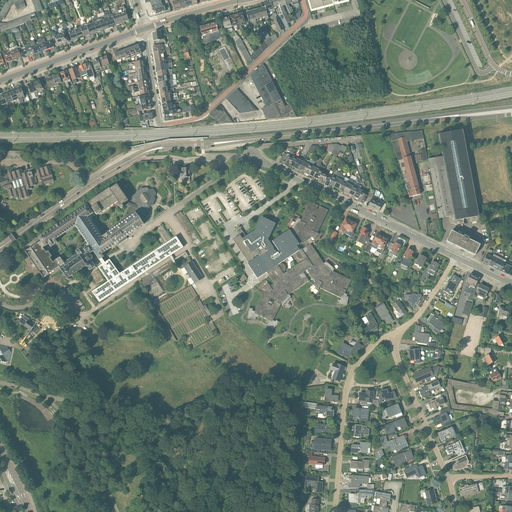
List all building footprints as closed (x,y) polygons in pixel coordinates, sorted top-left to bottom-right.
[(119,14),(122,23),(129,21),(126,12),(127,12),(126,9),(125,9),(124,6),(120,7),(119,6),(119,5),(125,3),(123,0),(120,0),(118,1),(115,2),(117,7),(119,14)] [(181,9),(178,1),(175,2),(174,0),(171,0),(175,11),(181,9)] [(186,8),(184,0),(177,0),(178,1),(181,9),(186,8)] [(281,13),(276,0),(273,0),(269,1),(273,9),(275,8),(277,14),(281,13)] [(283,0),(276,0),(281,13),(287,24),(291,22),(287,14),(289,13),(285,5),(283,0)] [(283,0),(285,5),(289,13),(290,14),(293,12),(291,7),(290,8),(288,4),(292,3),(290,0),(283,0)] [(348,0),(308,0),(311,11),(349,1),(348,0)] [(272,15),(276,14),(273,9),(269,1),(264,3),(265,8),(266,11),(270,10),(270,13),(272,12),(272,15)] [(116,11),(115,11),(116,13),(112,14),(116,25),(122,23),(119,14),(117,7),(115,8),(116,11)] [(154,10),(156,15),(158,14),(166,11),(164,7),(163,7),(154,10)] [(259,9),(262,19),(265,19),(266,22),(269,21),(268,19),(266,11),(265,8),(259,9)] [(253,11),(256,26),(257,26),(257,25),(259,24),(258,20),(262,19),(259,9),(253,11)] [(113,26),(115,26),(116,25),(112,14),(111,15),(109,11),(103,13),(104,16),(106,19),(109,29),(113,27),(113,26)] [(256,26),(253,11),(246,13),(249,23),(253,22),(254,27),(256,26)] [(236,15),(240,30),(240,32),(242,34),(243,33),(242,27),(240,26),(241,25),(243,26),(244,25),(245,24),(244,23),(245,23),(242,14),(236,15)] [(240,30),(236,15),(229,17),(232,26),(235,25),(236,27),(237,26),(238,31),(240,30)] [(106,19),(104,16),(98,18),(99,20),(103,30),(105,29),(105,30),(109,29),(106,19)] [(279,32),(283,30),(283,28),(277,17),(275,18),(276,20),(274,22),(277,28),(279,32)] [(225,30),(232,28),(228,18),(222,20),(225,30)] [(103,30),(99,20),(97,21),(93,22),(97,33),(101,32),(101,31),(103,30)] [(97,33),(93,22),(86,25),(90,34),(93,33),(93,34),(97,33)] [(216,27),(215,23),(200,28),(201,31),(200,32),(203,44),(220,39),(223,49),(218,51),(232,78),(239,75),(238,74),(240,73),(238,69),(239,68),(237,63),(236,64),(232,57),(233,56),(231,51),(230,52),(227,47),(221,27),(217,28),(217,27),(216,27)] [(67,32),(65,27),(64,24),(62,24),(63,28),(62,29),(62,30),(58,32),(59,34),(62,44),(68,42),(65,33),(67,32)] [(90,34),(86,25),(80,27),(84,37),(85,36),(86,37),(90,36),(90,34)] [(84,37),(80,27),(74,29),(78,39),(80,38),(80,39),(84,38),(84,37)] [(78,39),(74,29),(68,31),(72,41),(74,40),(74,41),(78,40),(78,39)] [(153,36),(155,47),(162,46),(166,45),(166,42),(165,42),(164,40),(162,40),(160,31),(154,33),(153,33),(153,34),(153,35),(153,36)] [(62,44),(59,34),(58,32),(53,34),(52,32),(50,32),(51,35),(52,35),(56,47),(62,44)] [(275,34),(269,38),(273,43),(278,39),(275,34)] [(44,38),(45,40),(48,49),(54,47),(54,46),(55,46),(52,38),(51,35),(44,38)] [(265,40),(263,41),(260,36),(256,38),(261,46),(263,52),(268,48),(265,40)] [(48,49),(45,40),(44,40),(44,38),(37,40),(38,42),(41,52),(48,49)] [(41,52),(38,42),(34,43),(34,41),(30,42),(31,43),(34,54),(41,52)] [(34,54),(31,43),(24,46),(25,47),(28,57),(34,54)] [(139,45),(134,47),(137,56),(142,54),(139,45)] [(21,58),(17,47),(17,46),(8,49),(9,51),(13,61),(13,62),(17,61),(16,59),(21,58)] [(28,57),(25,47),(21,48),(20,46),(17,47),(21,58),(23,57),(23,58),(28,57)] [(137,56),(134,47),(129,49),(132,57),(137,56)] [(13,61),(9,51),(2,53),(4,57),(6,63),(13,61)] [(100,59),(103,68),(104,71),(105,71),(106,74),(108,73),(107,70),(111,69),(109,65),(108,62),(107,57),(100,59)] [(104,71),(103,68),(101,68),(98,60),(92,62),(98,77),(101,76),(99,73),(104,71)] [(134,62),(135,70),(144,68),(144,67),(144,66),(144,65),(143,61),(134,62)] [(90,63),(83,65),(87,75),(86,75),(88,79),(95,77),(90,63)] [(87,75),(83,65),(77,67),(81,77),(86,75),(87,75)] [(266,107),(261,110),(267,120),(296,118),(290,105),(285,108),(265,68),(262,65),(250,76),(251,76),(266,107)] [(74,89),(76,89),(75,84),(77,83),(81,82),(81,80),(76,68),(69,70),(74,84),(72,84),(74,89)] [(144,68),(135,70),(136,73),(128,75),(129,78),(145,75),(144,68)] [(70,92),(69,88),(67,81),(70,80),(67,71),(60,73),(66,89),(68,93),(70,92)] [(58,74),(52,76),(56,86),(57,89),(56,90),(59,98),(63,97),(58,84),(61,82),(58,74)] [(175,74),(172,75),(158,77),(159,83),(168,81),(167,79),(173,78),(173,77),(175,77),(175,74)] [(56,86),(52,76),(46,79),(43,80),(46,89),(53,86),(53,87),(56,86)] [(42,87),(41,87),(39,79),(33,81),(37,93),(41,91),(42,94),(44,93),(42,87)] [(34,94),(36,98),(39,97),(37,93),(33,81),(27,83),(31,94),(33,93),(34,93),(34,94)] [(146,81),(138,82),(139,87),(138,87),(137,86),(134,87),(134,86),(126,87),(128,91),(132,90),(133,90),(148,88),(146,81)] [(176,85),(173,85),(160,88),(161,94),(171,92),(174,91),(173,89),(177,88),(176,85)] [(17,87),(14,88),(19,100),(22,99),(24,98),(21,89),(18,90),(17,87)] [(19,100),(14,88),(12,89),(13,92),(10,93),(13,102),(16,101),(19,100)] [(258,111),(237,89),(226,100),(240,114),(258,111)] [(13,102),(10,93),(7,94),(6,92),(3,92),(8,105),(10,104),(10,103),(13,102)] [(140,100),(141,105),(150,104),(149,95),(139,97),(136,97),(136,99),(138,100),(140,100)] [(176,97),(162,99),(163,104),(171,103),(171,100),(172,100),(178,99),(177,96),(176,97)] [(219,105),(209,115),(221,124),(233,123),(221,107),(219,105)] [(146,121),(153,120),(152,114),(137,116),(140,122),(146,120),(146,121)] [(123,125),(121,119),(114,121),(116,128),(123,125)] [(453,216),(449,217),(450,223),(456,225),(464,224),(464,219),(470,218),(472,222),(480,221),(463,130),(438,135),(442,157),(453,216)] [(424,139),(422,131),(405,133),(390,135),(409,198),(420,195),(406,142),(424,139)] [(332,152),(336,144),(330,145),(327,151),(332,153),(332,152)] [(336,144),(332,152),(337,155),(338,153),(341,147),(336,144)] [(341,147),(338,153),(343,155),(347,148),(342,145),(341,147)] [(313,154),(317,146),(311,146),(308,152),(313,154)] [(288,168),(289,165),(293,157),(294,154),(291,153),(289,158),(286,157),(288,155),(286,154),(283,155),(279,163),(288,168)] [(293,157),(289,165),(294,168),(298,160),(293,157)] [(442,157),(428,160),(439,218),(449,217),(453,216),(442,157)] [(298,160),(294,168),(299,170),(304,160),(301,158),(300,161),(298,160)] [(304,159),(304,160),(299,170),(304,173),(309,163),(309,161),(304,159)] [(312,167),(309,175),(314,177),(318,169),(320,164),(322,160),(320,159),(317,165),(315,168),(312,167)] [(309,163),(304,173),(309,176),(309,175),(312,167),(313,165),(309,163)] [(318,169),(314,177),(319,180),(323,171),(324,168),(322,166),(320,164),(318,169)] [(8,175),(6,176),(7,179),(0,181),(1,186),(4,185),(5,190),(12,188),(12,190),(8,191),(10,198),(14,196),(15,199),(19,197),(20,200),(29,197),(27,190),(32,189),(31,187),(36,185),(35,183),(43,180),(45,185),(54,182),(49,166),(31,172),(31,169),(22,172),(21,170),(8,174),(8,175)] [(189,169),(189,168),(182,169),(180,169),(179,169),(179,173),(180,173),(180,175),(180,178),(182,178),(182,180),(186,180),(186,182),(190,182),(190,174),(192,174),(192,169),(189,169)] [(336,170),(333,177),(332,179),(329,185),(334,187),(338,179),(336,178),(339,172),(336,170)] [(323,171),(319,180),(318,182),(323,184),(326,176),(328,174),(323,171)] [(341,173),(338,179),(334,187),(339,190),(345,178),(341,176),(342,174),(341,173)] [(326,176),(323,184),(328,187),(329,185),(332,179),(326,176)] [(345,178),(339,190),(344,193),(344,192),(349,180),(345,178)] [(349,180),(344,192),(349,194),(353,187),(350,185),(353,180),(350,179),(349,180)] [(67,279),(68,281),(71,279),(70,278),(72,276),(73,277),(82,271),(84,274),(89,271),(95,267),(92,262),(91,261),(92,259),(93,259),(92,259),(91,257),(92,256),(92,255),(91,256),(90,254),(91,254),(90,253),(93,251),(99,260),(100,262),(102,265),(98,268),(108,282),(92,292),(99,303),(183,248),(176,237),(120,274),(109,260),(105,263),(102,259),(104,257),(102,255),(118,243),(120,245),(123,242),(122,240),(144,225),(143,223),(146,221),(144,219),(148,210),(147,208),(149,208),(150,206),(152,206),(155,200),(154,198),(156,193),(153,190),(148,190),(147,188),(140,189),(139,191),(137,191),(134,198),(135,200),(134,202),(138,207),(138,208),(127,202),(128,201),(117,185),(110,190),(109,189),(89,203),(90,205),(87,206),(87,205),(58,225),(58,224),(55,226),(56,227),(39,239),(41,241),(25,252),(29,258),(32,256),(36,262),(42,271),(39,273),(43,278),(59,267),(60,269),(61,270),(60,270),(60,271),(61,271),(62,272),(62,273),(63,275),(65,277),(66,277),(67,279),(66,279),(67,280),(67,279)] [(353,187),(349,194),(354,197),(356,193),(357,189),(353,187)] [(356,193),(354,197),(359,199),(361,194),(362,191),(357,189),(356,193)] [(361,194),(359,199),(357,202),(363,204),(366,196),(361,194)] [(368,207),(373,209),(378,200),(372,197),(368,207)] [(378,200),(373,209),(379,212),(379,211),(383,212),(386,206),(386,204),(384,203),(383,205),(379,203),(380,201),(378,200)] [(252,311),(253,309),(250,308),(250,307),(249,307),(247,318),(256,319),(255,319),(256,317),(258,318),(259,316),(262,317),(264,314),(265,314),(264,318),(267,320),(266,322),(268,323),(267,324),(266,324),(273,330),(279,322),(276,320),(275,322),(273,321),(281,304),(284,305),(287,301),(291,297),(289,295),(309,281),(303,273),(307,270),(315,283),(313,285),(312,285),(314,287),(319,290),(320,288),(341,298),(340,300),(338,300),(337,303),(347,306),(349,297),(348,297),(346,297),(347,295),(345,294),(346,290),(343,289),(343,287),(347,289),(351,281),(333,272),(334,269),(330,265),(326,262),(324,264),(310,244),(302,250),(299,246),(312,238),(314,240),(316,237),(319,234),(317,233),(328,210),(320,206),(318,210),(316,209),(318,206),(310,202),(301,220),(298,218),(294,223),(291,227),(293,229),(273,243),(279,251),(276,253),(269,241),(276,226),(272,224),(261,219),(254,232),(243,240),(240,235),(234,239),(233,240),(255,273),(263,268),(274,283),(270,286),(268,283),(264,288),(263,289),(265,290),(254,312),(252,311)] [(339,231),(345,234),(351,222),(345,219),(339,231)] [(351,222),(345,234),(350,236),(349,239),(353,241),(356,235),(353,234),(353,233),(352,232),(356,224),(351,222)] [(166,241),(170,238),(161,224),(157,227),(166,241)] [(361,248),(365,249),(369,242),(370,239),(367,237),(369,233),(367,232),(368,230),(363,227),(356,242),(363,245),(361,248)] [(469,238),(464,236),(463,237),(451,231),(446,242),(475,256),(480,245),(468,240),(469,238)] [(369,242),(365,249),(364,251),(369,253),(372,247),(376,250),(383,237),(377,234),(374,241),(373,241),(372,243),(369,242)] [(383,237),(376,250),(375,252),(379,254),(379,255),(381,255),(385,247),(384,247),(388,240),(383,237)] [(198,238),(192,242),(195,246),(201,242),(198,238)] [(400,246),(395,243),(394,245),(391,244),(388,249),(391,251),(390,254),(393,255),(398,258),(402,249),(399,248),(400,246)] [(408,263),(413,252),(407,249),(402,260),(408,263)] [(488,265),(492,257),(489,256),(491,251),(489,250),(482,263),(485,264),(486,265),(487,265),(488,265)] [(493,255),(492,257),(488,265),(489,266),(491,267),(494,268),(501,254),(499,253),(497,257),(493,255)] [(501,254),(494,268),(498,270),(498,271),(499,271),(500,271),(501,272),(506,261),(502,260),(504,257),(503,256),(503,255),(501,254)] [(422,267),(426,258),(420,255),(417,261),(416,261),(414,264),(422,267)] [(506,261),(501,272),(507,275),(507,274),(511,276),(511,267),(511,265),(506,261)] [(203,279),(192,262),(184,267),(195,284),(203,279)] [(435,272),(439,265),(433,262),(431,265),(428,264),(419,281),(422,283),(425,278),(427,279),(429,274),(427,273),(429,269),(435,272)] [(245,274),(239,278),(243,283),(248,279),(245,274)] [(467,300),(472,302),(475,291),(476,289),(474,288),(477,283),(479,279),(470,274),(466,282),(471,284),(470,286),(473,288),(471,294),(470,294),(469,297),(468,297),(467,300)] [(453,275),(444,291),(448,293),(449,291),(453,293),(460,279),(453,275)] [(151,299),(163,292),(155,278),(143,286),(151,299)] [(476,289),(475,291),(478,292),(476,295),(484,299),(488,291),(486,290),(487,288),(477,283),(474,288),(476,289)] [(495,293),(492,303),(501,304),(501,299),(499,299),(500,294),(495,293)] [(413,308),(421,297),(421,296),(420,296),(420,295),(419,295),(404,296),(404,297),(413,308)] [(401,317),(407,313),(403,308),(403,307),(398,300),(392,305),(401,317)] [(444,305),(437,301),(435,305),(439,308),(439,309),(442,311),(441,314),(445,317),(448,312),(453,316),(456,308),(446,302),(444,305)] [(389,315),(387,313),(388,312),(383,303),(375,308),(380,317),(384,315),(385,317),(384,318),(388,324),(393,321),(389,315)] [(486,318),(489,309),(483,307),(480,316),(483,317),(486,318)] [(510,319),(511,309),(508,309),(504,308),(504,307),(499,307),(499,311),(500,311),(499,315),(504,316),(504,319),(510,319)] [(374,324),(372,322),(375,320),(371,314),(358,321),(367,337),(375,333),(378,330),(375,324),(374,324)] [(19,322),(24,326),(28,321),(29,319),(24,315),(22,317),(19,315),(18,319),(17,321),(19,322)] [(439,321),(433,317),(429,323),(433,326),(433,325),(435,327),(433,330),(437,334),(444,324),(440,321),(439,321)] [(28,321),(24,326),(31,331),(34,333),(39,337),(48,329),(45,326),(42,330),(38,327),(37,329),(34,327),(35,326),(28,321)] [(428,344),(429,335),(419,334),(420,327),(416,327),(415,333),(417,333),(416,337),(415,337),(415,342),(428,344)] [(506,343),(501,335),(495,338),(499,346),(506,343)] [(352,349),(342,344),(338,353),(348,358),(350,354),(353,355),(355,352),(356,352),(361,346),(357,343),(352,349)] [(7,346),(0,344),(0,362),(5,363),(10,360),(11,353),(7,346)] [(483,353),(485,356),(484,357),(489,365),(496,361),(491,353),(491,352),(491,349),(486,348),(484,348),(480,347),(479,353),(483,353)] [(421,363),(419,349),(409,350),(410,361),(414,361),(414,364),(421,363)] [(337,365),(333,364),(331,370),(335,372),(333,379),(339,381),(344,367),(338,365),(337,365)] [(426,370),(413,375),(416,382),(433,375),(437,377),(440,367),(437,366),(433,368),(432,370),(427,372),(426,370)] [(501,378),(497,371),(489,376),(493,382),(501,378)] [(445,385),(446,391),(453,390),(452,386),(455,387),(456,381),(446,379),(445,385)] [(440,388),(437,381),(426,386),(426,387),(419,390),(423,398),(430,395),(428,391),(429,390),(435,387),(436,390),(440,388)] [(331,390),(326,390),(325,401),(337,402),(338,396),(331,396),(331,390)] [(387,390),(380,391),(381,400),(385,400),(386,402),(396,397),(394,392),(388,394),(387,390)] [(368,394),(359,394),(359,401),(365,402),(373,403),(374,392),(368,391),(368,394)] [(445,404),(442,397),(431,401),(431,403),(428,404),(430,409),(433,408),(434,411),(437,409),(436,408),(445,404)] [(388,418),(398,414),(401,413),(398,404),(394,406),(385,409),(388,418)] [(370,410),(370,407),(364,406),(364,409),(361,409),(361,411),(359,411),(359,409),(355,408),(354,418),(357,418),(357,419),(359,419),(359,418),(368,419),(369,409),(370,410)] [(331,408),(316,407),(316,414),(322,414),(322,413),(326,413),(326,416),(333,417),(333,411),(332,411),(332,410),(331,410),(331,408)] [(451,411),(450,410),(449,408),(440,412),(441,415),(441,414),(439,415),(439,417),(433,419),(435,426),(441,423),(442,425),(450,422),(446,413),(451,411)] [(405,421),(404,418),(385,426),(388,435),(395,432),(394,428),(400,426),(401,430),(407,428),(406,425),(405,425),(403,422),(405,421)] [(332,425),(319,424),(319,428),(315,428),(315,433),(331,434),(332,430),(332,425)] [(352,436),(355,436),(360,437),(360,436),(361,436),(361,434),(368,435),(368,430),(366,430),(366,427),(361,427),(361,426),(355,425),(355,426),(353,426),(352,436)] [(455,437),(451,428),(437,433),(441,442),(446,440),(444,437),(449,435),(450,439),(455,437)] [(407,445),(403,436),(398,438),(396,434),(392,436),(394,440),(388,442),(387,439),(376,444),(375,461),(385,457),(382,449),(390,446),(392,452),(398,449),(398,450),(402,449),(401,447),(407,445)] [(330,440),(317,439),(317,443),(321,444),(320,450),(330,451),(331,446),(330,446),(330,440)] [(465,453),(460,441),(445,447),(447,453),(451,451),(452,452),(455,451),(458,456),(465,453)] [(360,446),(352,445),(351,450),(353,451),(353,453),(358,453),(358,451),(361,451),(361,453),(367,453),(367,448),(370,448),(370,444),(360,443),(360,446)] [(413,459),(410,451),(402,454),(401,454),(392,458),(396,466),(413,459)] [(320,458),(314,458),(314,457),(312,457),(312,452),(304,452),(304,455),(308,455),(308,457),(310,457),(309,464),(323,465),(323,464),(324,464),(324,459),(323,459),(324,458),(320,458)] [(468,463),(465,456),(453,461),(454,463),(452,464),(453,467),(452,467),(454,470),(455,470),(458,469),(458,470),(459,470),(460,470),(466,467),(465,466),(467,465),(467,463),(468,463)] [(362,462),(350,461),(350,469),(363,470),(363,468),(368,469),(369,460),(363,460),(362,462)] [(417,468),(416,465),(404,470),(407,478),(419,473),(421,477),(425,475),(424,471),(422,471),(421,466),(417,468)] [(368,477),(349,476),(349,480),(351,480),(350,483),(349,483),(348,487),(356,487),(356,486),(359,486),(359,483),(368,483),(368,477)] [(313,487),(313,488),(316,489),(316,492),(321,493),(322,483),(317,483),(318,478),(305,477),(304,488),(308,488),(308,485),(313,487)] [(482,483),(459,488),(461,497),(478,492),(478,491),(483,490),(482,483)] [(428,505),(437,503),(433,490),(425,492),(427,499),(426,499),(428,505)] [(380,499),(379,506),(387,507),(388,501),(390,502),(391,494),(376,491),(375,498),(380,499)] [(364,495),(350,494),(349,498),(350,498),(350,502),(364,503),(364,495)] [(317,511),(319,500),(312,499),(311,505),(310,505),(309,511),(317,511)]
